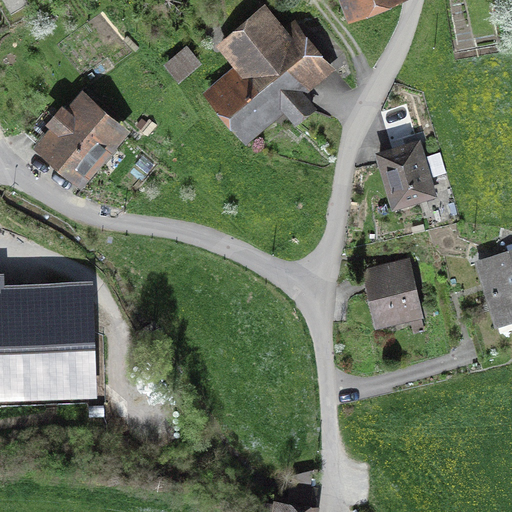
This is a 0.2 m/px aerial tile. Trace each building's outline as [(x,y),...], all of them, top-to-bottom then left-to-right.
[(397,0),(339,0),(346,18),(397,0)] [(285,28),(266,4),(212,49),(231,71),(202,96),(247,149),(285,116),(295,128),(316,110),(305,97),(337,70),(294,20),(285,28)] [(186,45),(166,66),(182,82),(202,60),(186,45)] [(129,135),(81,93),(29,150),(79,193),(129,135)] [(437,200),(421,141),(375,154),(391,213),(437,200)] [(458,211),(454,196),(444,199),(449,214),(458,211)] [(511,322),(511,250),(476,262),(496,327),(511,322)] [(423,322),(409,259),(362,270),(376,332),(423,322)] [(1,278),(0,278),(0,398),(93,396),(90,288),(1,291),(1,278)] [(309,511),(313,487),(292,484),(288,511),(309,511)]
